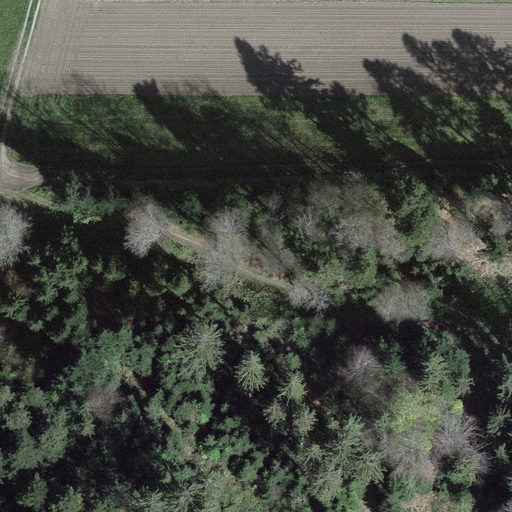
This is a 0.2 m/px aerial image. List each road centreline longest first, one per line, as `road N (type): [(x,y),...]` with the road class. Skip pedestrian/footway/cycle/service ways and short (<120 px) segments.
road 1 (track): [(511,178),(25,191)]
road 2 (track): [(28,0),(1,151),(6,176),(25,191)]
